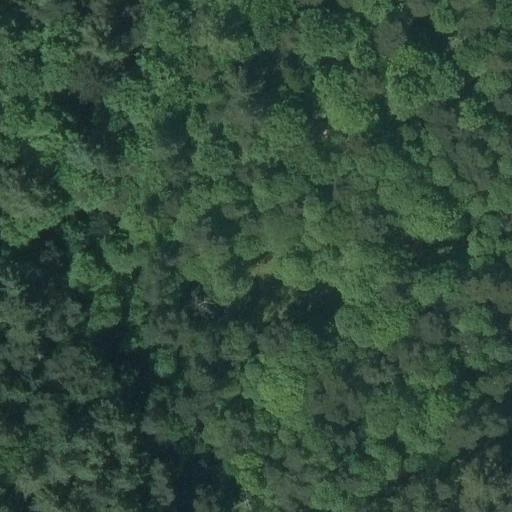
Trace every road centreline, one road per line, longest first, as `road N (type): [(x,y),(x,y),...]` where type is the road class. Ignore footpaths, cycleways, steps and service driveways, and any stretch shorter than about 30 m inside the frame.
road 1 (track): [(511,52),(309,138),(0,231)]
road 2 (track): [(298,511),(511,424)]
road 3 (track): [(296,0),(342,124)]
